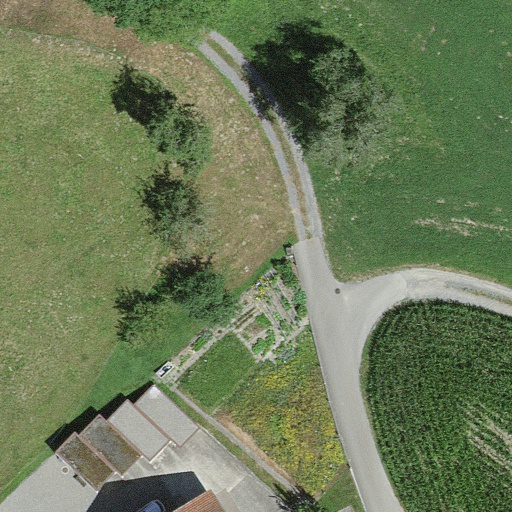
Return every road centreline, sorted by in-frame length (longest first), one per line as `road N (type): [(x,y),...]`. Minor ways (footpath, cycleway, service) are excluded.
road 1 (track): [(371,511),(328,323),(365,295),(417,284),(511,307)]
road 2 (track): [(328,323),(280,144),(208,33),(154,0)]
